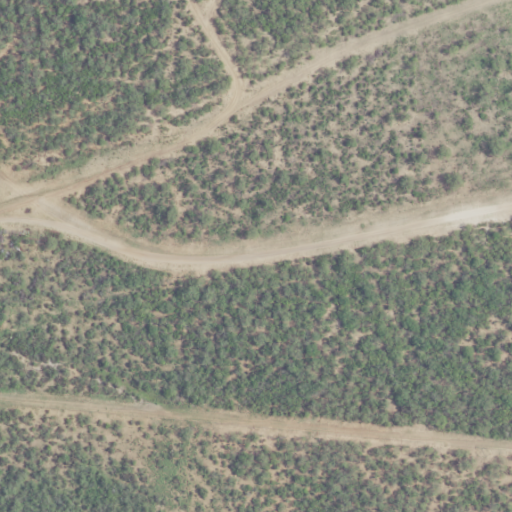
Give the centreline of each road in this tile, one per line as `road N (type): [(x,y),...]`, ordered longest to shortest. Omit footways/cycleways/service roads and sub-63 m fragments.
road 1 (track): [(479,0),(304,66),(157,147),(0,200)]
road 2 (track): [(11,196),(171,263),(511,200)]
